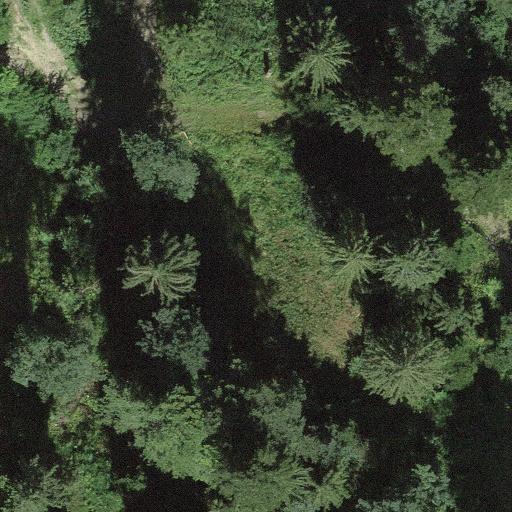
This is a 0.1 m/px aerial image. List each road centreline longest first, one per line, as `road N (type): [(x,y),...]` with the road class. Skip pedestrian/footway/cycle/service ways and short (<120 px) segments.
road 1 (track): [(23,0),(47,58),(96,111),(124,121),(276,119),(362,133),(402,150),(446,184),(511,250)]
road 2 (track): [(156,122),(144,0)]
